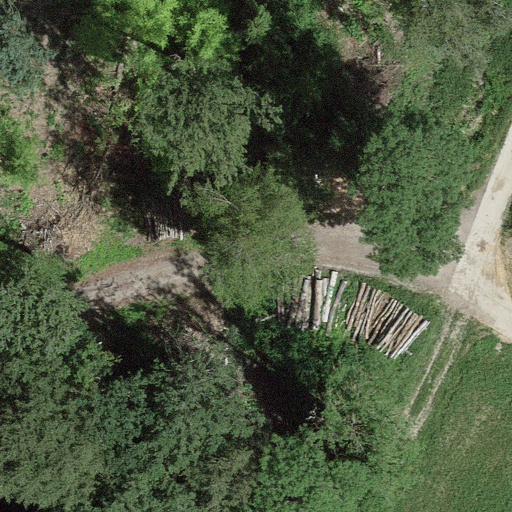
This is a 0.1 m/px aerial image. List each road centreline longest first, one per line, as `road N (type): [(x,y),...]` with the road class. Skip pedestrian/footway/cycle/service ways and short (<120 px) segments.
road 1 (track): [(0,357),(211,331),(448,279)]
road 2 (track): [(511,318),(448,279),(511,115)]
